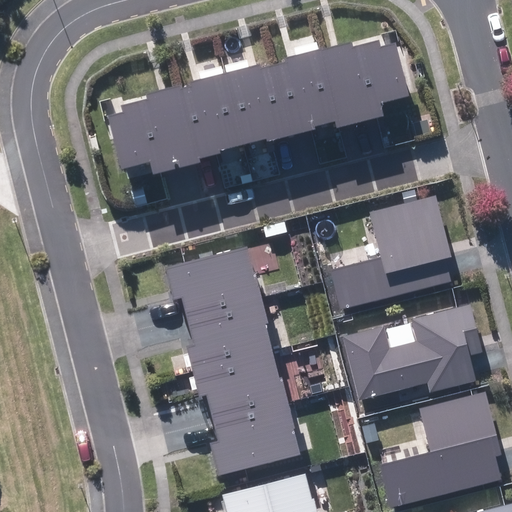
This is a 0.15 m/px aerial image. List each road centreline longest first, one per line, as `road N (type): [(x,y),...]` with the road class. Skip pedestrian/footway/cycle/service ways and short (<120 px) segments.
road 1 (residential): [(504,140),(64,254)]
road 2 (residential): [(124,0),(60,30),(33,80),(32,123),(64,254)]
road 3 (residential): [(64,254),(123,511)]
road 4 (residential): [(504,140),(467,0)]
